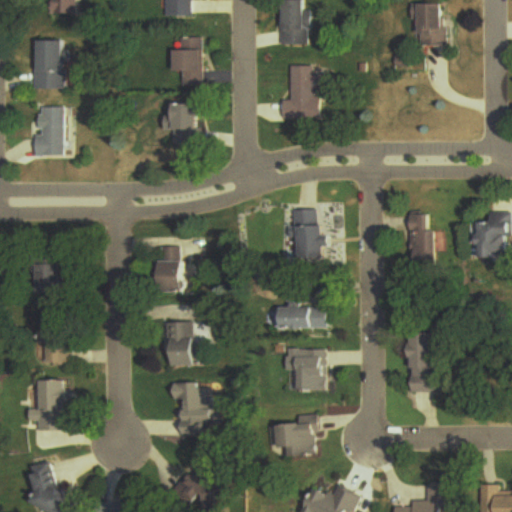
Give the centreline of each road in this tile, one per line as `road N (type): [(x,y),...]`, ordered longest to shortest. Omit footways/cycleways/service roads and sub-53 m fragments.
road 1 (residential): [(511,160),(297,166),(176,200),(0,201)]
road 2 (residential): [(373,163),(377,426)]
road 3 (residential): [(121,204),(119,450)]
road 4 (residential): [(250,0),(250,178)]
road 5 (residential): [(502,160),(498,0)]
road 6 (residential): [(377,426),(394,438),(511,439)]
